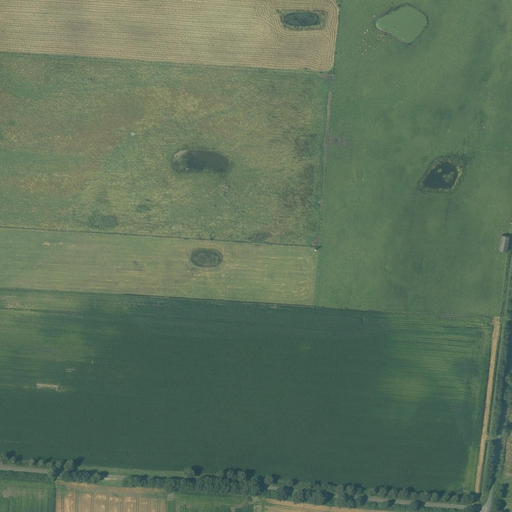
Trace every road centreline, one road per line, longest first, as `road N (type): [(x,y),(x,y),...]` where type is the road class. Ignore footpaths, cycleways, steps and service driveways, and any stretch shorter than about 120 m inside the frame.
road 1 (unclassified): [(488,509),(0,467)]
road 2 (unclassified): [(511,330),(488,509)]
